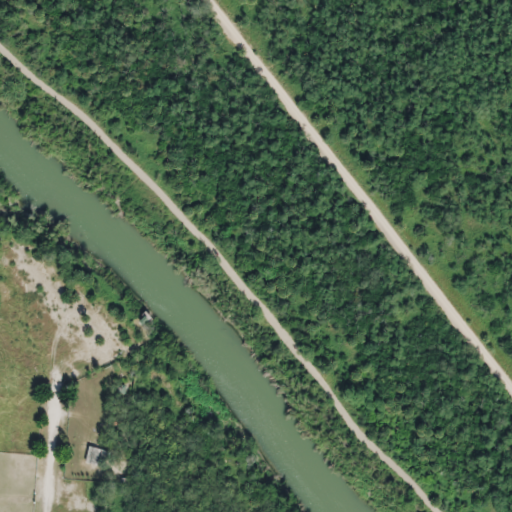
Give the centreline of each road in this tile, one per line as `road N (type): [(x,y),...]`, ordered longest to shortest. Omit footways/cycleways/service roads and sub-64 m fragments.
road 1 (track): [(438,511),(177,210),(88,117),(0,43)]
road 2 (track): [(210,0),(511,395)]
road 3 (residential): [(59,386),(49,511)]
